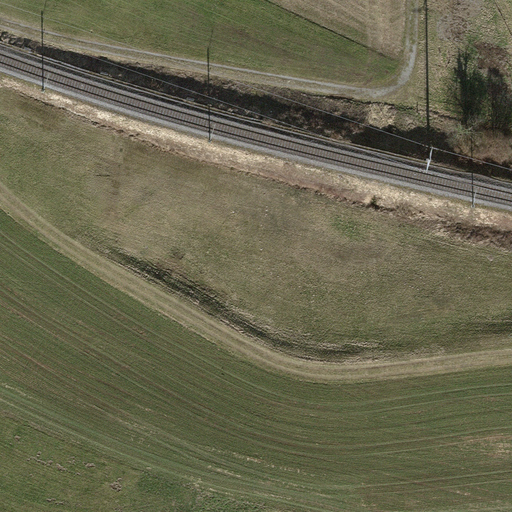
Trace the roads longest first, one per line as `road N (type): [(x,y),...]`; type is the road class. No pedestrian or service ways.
road 1 (track): [(0,189),(88,257),(287,365),(353,372),(511,356)]
road 2 (track): [(0,24),(199,71),(383,96),(406,85),(415,0)]
